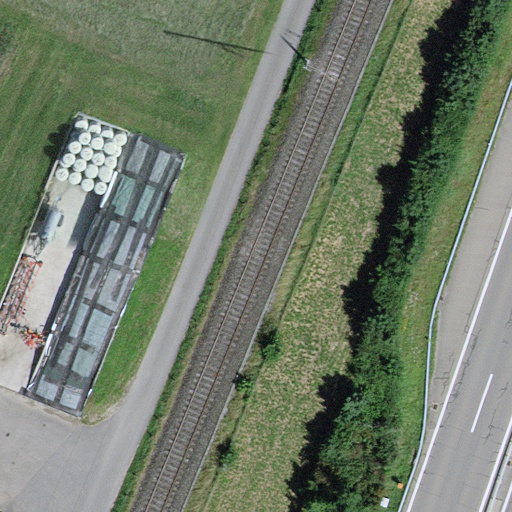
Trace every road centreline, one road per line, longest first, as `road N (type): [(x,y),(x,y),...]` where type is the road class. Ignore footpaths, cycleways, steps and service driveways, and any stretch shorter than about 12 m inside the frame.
road 1 (track): [(94,511),(297,0)]
road 2 (motorway): [(511,313),(443,511)]
